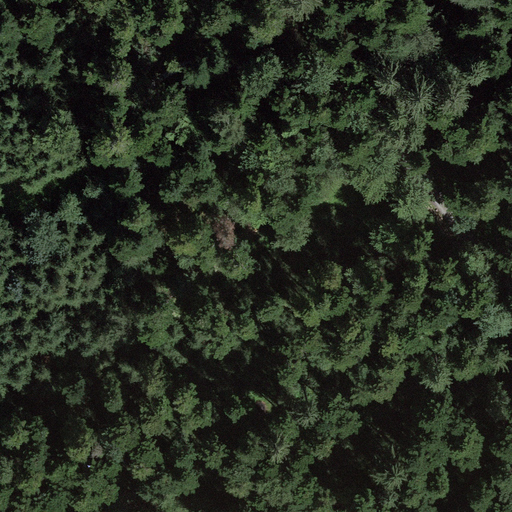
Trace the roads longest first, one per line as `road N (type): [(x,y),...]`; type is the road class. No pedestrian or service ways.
road 1 (track): [(291,0),(377,110),(511,310)]
road 2 (track): [(200,511),(485,271)]
